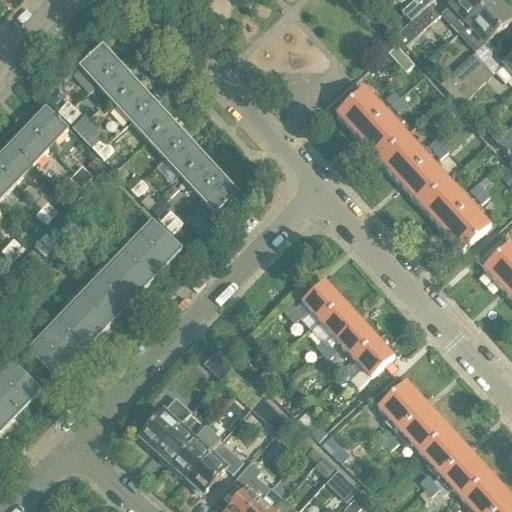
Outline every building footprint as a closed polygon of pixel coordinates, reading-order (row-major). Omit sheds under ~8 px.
[(360,0),(359,1),(368,11),(379,1),(378,0),(360,0)] [(415,2),(402,14),(412,25),(428,10),(430,8),(433,5),(438,0),(415,0),(416,1),(415,2)] [(446,15),(442,19),(451,28),(459,37),(469,28),(495,3),(492,0),(459,0),(451,8),(452,9),(446,15)] [(469,28),(459,37),(467,46),(475,55),(480,52),(485,46),(486,47),(493,40),(501,33),(506,28),(511,24),(511,23),(511,21),(495,3),(469,28)] [(403,33),(395,40),(396,41),(405,50),(424,33),(438,20),(428,10),(412,25),(407,29),(403,33)] [(395,63),(403,55),(397,49),(389,57),(395,63)] [(80,71),(71,79),(88,97),(97,90),(119,69),(102,51),(92,60),(80,71)] [(400,69),(409,61),(403,55),(395,63),(400,69)] [(451,99),(483,69),(473,59),(441,89),(451,99)] [(511,60),(505,67),(505,68),(499,74),(496,77),(505,87),(508,84),(511,80),(511,60)] [(409,61),(400,69),(406,75),(414,67),(409,61)] [(119,69),(97,90),(114,108),(136,87),(119,69)] [(483,69),(451,99),(460,109),(492,79),(483,69)] [(131,126),(153,106),(136,87),(114,108),(131,126)] [(341,115),(338,119),(356,138),(359,141),(386,116),(365,93),(341,115)] [(392,110),(401,102),(395,95),(386,103),(392,110)] [(398,116),(407,109),(401,102),(392,110),(398,116)] [(65,103),(59,108),(67,117),(73,112),(65,103)] [(153,106),(131,126),(148,145),(170,124),(153,106)] [(73,112),(67,117),(75,126),(81,120),(73,112)] [(386,116),(359,141),(361,144),(380,165),(407,139),(386,116)] [(165,163),(187,143),(170,124),(148,145),(165,163)] [(36,125),(21,141),(48,167),(64,151),(36,125)] [(506,157),(511,151),(511,131),(497,146),(506,157)] [(407,139),(380,165),(399,185),(401,187),(428,162),(425,159),(407,139)] [(99,140),(93,145),(101,154),(107,148),(99,140)] [(21,141),(6,157),(33,183),(48,167),(21,141)] [(434,157),(444,148),(437,142),(428,150),(434,157)] [(187,143),(165,163),(182,182),(204,161),(187,143)] [(107,148),(101,154),(109,163),(115,157),(107,148)] [(444,148),(434,157),(440,163),(450,155),(444,148)] [(6,157),(0,162),(0,180),(18,198),(33,183),(6,157)] [(199,200),(221,180),(204,161),(182,182),(199,200)] [(428,162),(401,187),(404,191),(417,205),(422,210),(449,185),(428,162)] [(69,176),(64,182),(73,190),(78,184),(69,176)] [(133,176),(127,182),(135,191),(141,185),(133,176)] [(511,179),(509,176),(502,182),(509,190),(511,187),(511,179)] [(0,180),(0,210),(3,214),(18,198),(0,180)] [(221,180),(199,200),(216,219),(238,198),(221,180)] [(64,182),(58,188),(67,196),(73,190),(64,182)] [(141,185),(135,191),(143,200),(149,194),(141,185)] [(449,185),(422,210),(434,224),(440,230),(443,232),(470,207),(461,198),(449,185)] [(476,201),(485,193),(479,187),(470,195),(476,201)] [(485,193),(476,201),(482,208),(491,200),(485,193)] [(131,201),(126,206),(135,215),(140,209),(131,201)] [(126,206),(120,212),(129,221),(135,215),(126,206)] [(40,207),(34,213),(43,221),(48,216),(40,207)] [(470,207),(443,232),(445,236),(463,255),(490,230),(470,207)] [(34,213),(28,219),(37,227),(43,221),(34,213)] [(167,214),(161,219),(169,228),(175,222),(167,214)] [(175,222),(169,228),(177,236),(183,231),(175,222)] [(149,224),(128,246),(160,276),(181,255),(149,224)] [(10,239),(4,244),(13,253),(18,247),(10,239)] [(93,241),(88,247),(96,255),(102,249),(93,241)] [(4,244),(0,248),(0,251),(7,259),(13,253),(4,244)] [(128,246),(109,267),(141,297),(160,276),(128,246)] [(88,247),(82,252),(91,261),(96,255),(88,247)] [(506,295),(511,289),(511,247),(485,273),(506,295)] [(109,267),(89,287),(121,318),(141,297),(109,267)] [(53,282),(48,288),(56,297),(62,291),(53,282)] [(89,287),(69,308),(101,339),(121,318),(89,287)] [(320,325),(342,305),(325,287),(303,307),(320,325)] [(27,288),(18,298),(24,303),(33,294),(27,288)] [(48,288),(42,294),(51,302),(56,297),(48,288)] [(18,298),(10,306),(16,312),(24,303),(18,298)] [(342,305),(320,325),(337,344),(359,324),(353,317),(342,305)] [(10,306),(2,315),(7,320),(16,312),(10,306)] [(282,314),(293,327),(302,319),(291,306),(282,314)] [(69,308),(49,329),(81,360),(101,339),(69,308)] [(15,322),(9,329),(18,337),(24,331),(15,322)] [(355,362),(376,342),(366,331),(359,324),(337,344),(355,362)] [(9,329),(4,334),(12,343),(18,337),(9,329)] [(49,329),(28,351),(60,382),(81,360),(49,329)] [(355,362),(344,372),(352,381),(350,383),(359,392),(372,381),(378,375),(394,361),(379,345),(377,343),(376,342),(355,362)] [(321,358),(330,350),(324,343),(315,351),(321,358)] [(330,350),(321,358),(327,364),(336,356),(330,350)] [(232,373),(215,357),(204,369),(221,385),(232,373)] [(14,360),(0,375),(0,388),(25,413),(47,391),(14,360)] [(400,435),(427,410),(406,387),(379,412),(400,435)] [(0,388),(0,428),(5,434),(25,413),(0,388)] [(140,445),(138,447),(147,455),(149,453),(154,458),(190,418),(175,405),(139,444),(140,445)] [(427,410),(400,435),(421,457),(448,432),(427,410)] [(275,414),(264,426),(276,437),(287,426),(275,414)] [(190,418),(154,458),(160,463),(158,465),(168,474),(170,472),(205,433),(190,418)] [(305,434),(318,446),(327,437),(314,425),(305,434)] [(442,480),(469,455),(448,432),(421,457),(442,480)] [(170,472),(168,474),(178,483),(180,481),(185,486),(214,455),(221,447),(205,433),(170,472)] [(384,448),(393,440),(387,433),(378,441),(384,448)] [(393,440),(384,448),(390,455),(399,447),(393,440)] [(322,450),(341,469),(349,460),(331,442),(322,450)] [(214,455),(185,486),(189,490),(187,492),(198,501),(200,499),(201,501),(226,473),(233,479),(243,468),(221,447),(214,455)] [(314,470),(322,461),(313,452),(308,458),(312,462),(310,466),(314,470)] [(469,455),(442,480),(463,503),(490,478),(469,455)] [(322,461),(314,470),(313,471),(327,484),(336,473),(322,461)] [(228,511),(251,511),(259,504),(269,492),(262,486),(257,481),(261,476),(252,468),(250,467),(246,471),(236,483),(232,487),(232,488),(242,496),(228,511)] [(337,474),(326,486),(348,505),(359,493),(337,474)] [(471,511),(498,511),(511,501),(490,478),(463,503),(471,511)] [(428,479),(419,487),(425,494),(434,486),(428,479)] [(425,494),(420,499),(426,505),(431,500),(431,501),(440,492),(434,486),(425,494)] [(251,511),(275,511),(283,504),(276,498),(269,492),(259,504),(251,511)] [(360,496),(345,511),(361,511),(369,504),(360,496)] [(511,511),(511,502),(511,501),(498,511),(511,511)]
